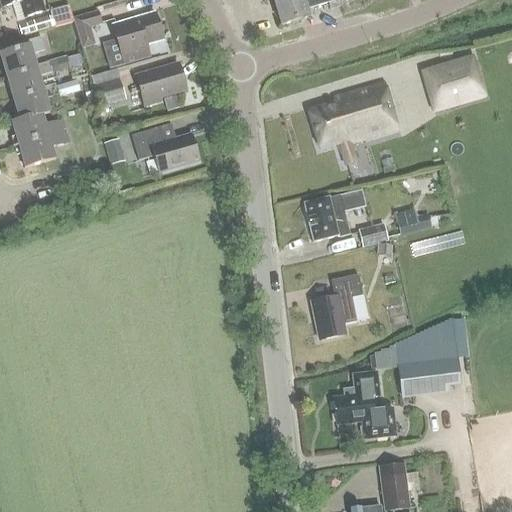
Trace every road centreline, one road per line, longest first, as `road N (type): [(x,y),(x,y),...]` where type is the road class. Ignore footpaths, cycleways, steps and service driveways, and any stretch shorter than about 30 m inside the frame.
road 1 (tertiary): [(237,71),(289,511)]
road 2 (residential): [(237,71),(454,0)]
